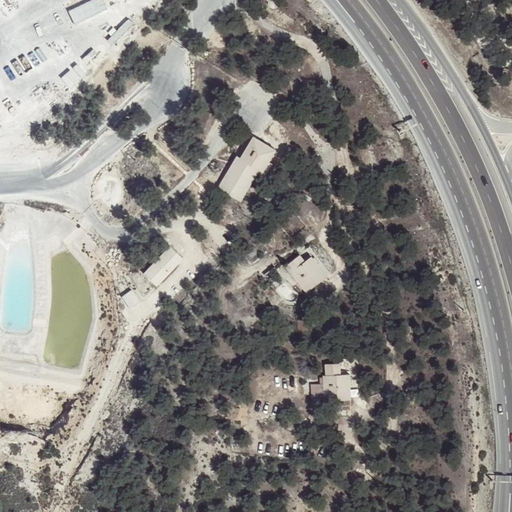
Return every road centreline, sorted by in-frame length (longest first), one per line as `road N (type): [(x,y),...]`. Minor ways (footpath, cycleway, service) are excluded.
road 1 (track): [(231,0),(266,27),(306,43),(324,64),(352,185),(344,228),(381,292),(390,336),(391,429),(383,460)]
road 2 (trunk): [(511,263),(465,141),(376,0)]
road 3 (trunk): [(477,227),(502,419),(502,511)]
road 4 (trunk): [(350,0),(405,79),(477,227)]
road 5 (trunk): [(477,227),(511,388)]
road 6 (trunk): [(481,127),(400,0)]
